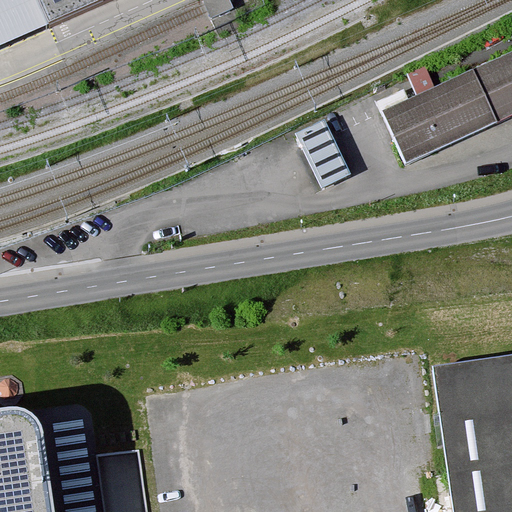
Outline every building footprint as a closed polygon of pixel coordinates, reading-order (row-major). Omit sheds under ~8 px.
[(37,0),(54,37),(139,0),(37,0)] [(511,117),(511,56),(380,119),(404,169),(511,117)] [(298,133),(321,186),(351,172),(328,119),(298,133)] [(511,511),(511,365),(428,377),(447,511),(511,511)] [(0,511),(56,511),(48,447),(39,434),(17,426),(0,428),(0,511)]
